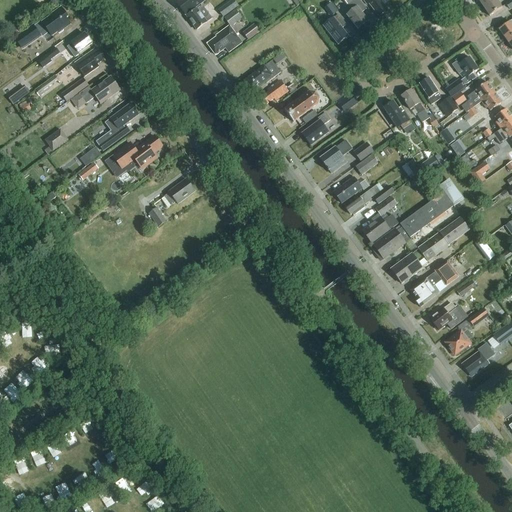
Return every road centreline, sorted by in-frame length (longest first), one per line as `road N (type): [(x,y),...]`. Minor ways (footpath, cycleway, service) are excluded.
road 1 (unclassified): [(468,511),(89,0)]
road 2 (secondary): [(462,410),(158,0)]
road 3 (residential): [(419,0),(357,53),(357,75),(373,92),(392,89),(475,33)]
